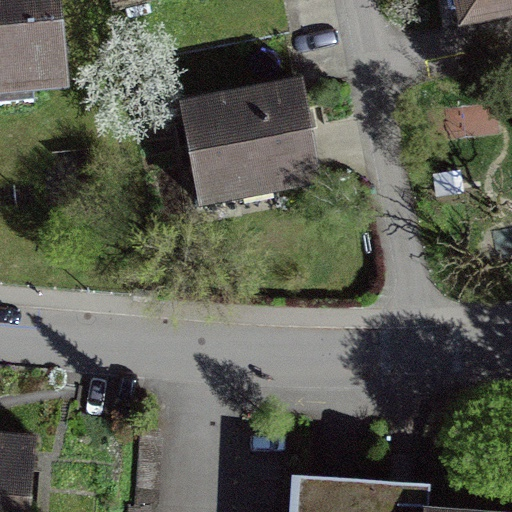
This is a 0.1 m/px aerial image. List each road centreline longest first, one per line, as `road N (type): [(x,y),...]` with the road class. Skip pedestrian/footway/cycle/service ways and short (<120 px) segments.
road 1 (residential): [(0,338),(242,354),(427,335)]
road 2 (residential): [(427,335),(357,0)]
